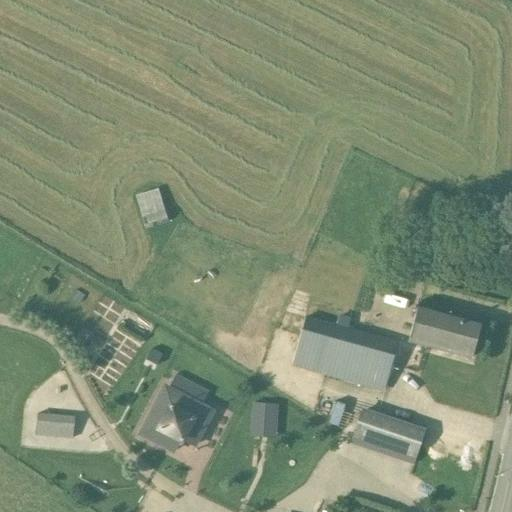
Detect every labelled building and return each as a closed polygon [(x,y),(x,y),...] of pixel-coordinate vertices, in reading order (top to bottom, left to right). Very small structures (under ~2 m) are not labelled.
[(146,230),(169,222),(158,189),(135,196),(146,230)] [(470,358),(481,319),(419,303),(409,341),(470,358)] [(386,390),(398,343),(305,317),(292,364),(386,390)] [(162,354),(152,348),(146,359),(157,365),(162,354)] [(176,436),(193,445),(211,411),(166,387),(142,432),(170,447),(176,436)] [(274,421),(276,405),(256,401),(254,418),(274,421)] [(413,464),(424,433),(362,412),(352,443),(413,464)] [(72,440),(74,416),(38,413),(35,438),(72,440)]
